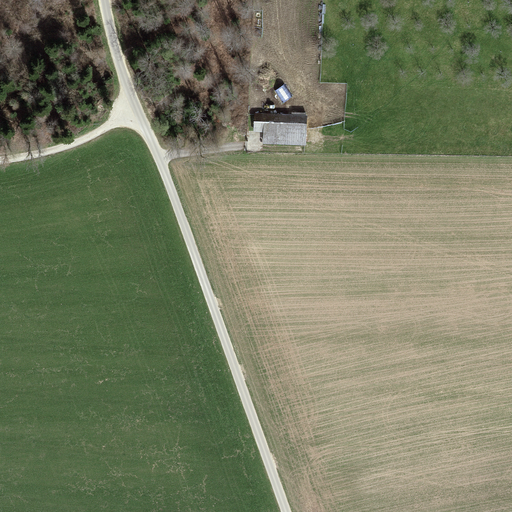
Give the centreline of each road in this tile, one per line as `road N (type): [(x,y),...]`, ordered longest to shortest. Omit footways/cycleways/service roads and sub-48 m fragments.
road 1 (unclassified): [(283,511),(160,157),(134,105),(107,0)]
road 2 (track): [(134,105),(43,146),(0,152)]
